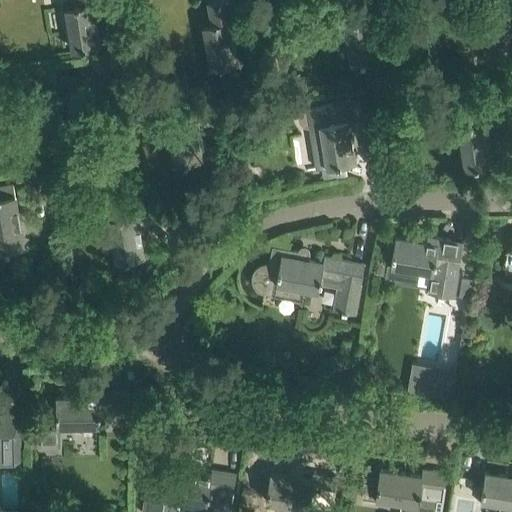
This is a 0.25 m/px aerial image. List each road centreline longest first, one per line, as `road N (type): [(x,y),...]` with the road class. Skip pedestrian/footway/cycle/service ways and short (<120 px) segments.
road 1 (residential): [(147,330),(164,304),(239,238),(301,217),(511,202)]
road 2 (residential): [(147,330),(210,381),(263,404),(511,430)]
road 3 (residential): [(27,327),(144,40)]
road 4 (residential): [(27,327),(147,330)]
